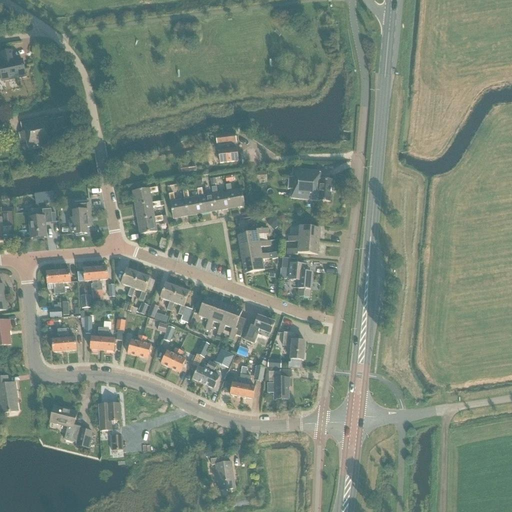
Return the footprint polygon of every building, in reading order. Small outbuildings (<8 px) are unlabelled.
[(0,64),(0,74),(2,83),(27,78),(23,60),(15,61),(13,51),(0,53),(0,63),(0,65),(0,64)] [(63,140),(61,130),(65,129),(63,119),(49,122),(48,118),(21,124),(23,132),(19,133),(21,144),(26,143),(28,151),(49,146),(54,145),(53,142),(63,140)] [(235,135),(216,137),(217,146),(219,146),(220,152),(218,152),(220,164),(238,162),(237,150),(236,150),(235,144),(236,144),(235,135)] [(290,199),(330,203),(332,182),(319,181),(320,173),(293,170),(292,178),(289,178),(288,190),(291,190),(290,199)] [(226,186),(227,193),(230,210),(244,207),(241,190),(231,192),(230,185),(226,186)] [(216,212),(230,210),(227,193),(217,195),(216,187),(211,188),(213,195),(216,212)] [(157,188),(132,193),(135,207),(152,204),(150,194),(158,193),(157,188)] [(202,189),(197,190),(198,198),(201,215),(216,212),(213,195),(203,197),(202,189)] [(188,192),(183,192),(184,200),(187,217),(201,215),(198,198),(189,199),(188,192)] [(169,195),(173,220),(187,217),(184,200),(175,202),(173,194),(169,195)] [(159,203),(152,204),(135,207),(137,221),(154,218),(152,208),(164,206),(163,202),(159,203)] [(87,234),(86,228),(90,227),(88,204),(74,205),(74,212),(73,212),(74,220),(69,220),(70,233),(75,233),(75,235),(87,234)] [(45,238),(44,224),(51,223),(50,210),(43,211),(43,218),(29,219),(31,239),(45,238)] [(0,241),(3,241),(1,228),(8,227),(7,213),(0,213),(0,216),(0,220),(0,219),(0,241)] [(162,217),(154,218),(137,221),(140,235),(157,233),(155,223),(163,221),(162,217)] [(280,225),(273,217),(266,224),(273,231),(280,225)] [(288,237),(288,242),(298,243),(298,241),(318,243),(319,230),(299,228),(298,238),(288,237)] [(240,249),(260,246),(259,243),(258,236),(268,234),(267,229),(257,231),(257,233),(238,237),(240,249)] [(287,250),(287,255),(297,256),(297,260),(311,261),(311,255),(317,256),(318,243),(298,241),(298,243),(297,251),(287,250)] [(270,247),(269,242),(259,243),(260,246),(240,249),(242,262),(262,258),(261,256),(260,248),(270,247)] [(272,259),(271,254),(261,256),(262,258),(242,262),(245,275),(264,271),(262,261),(272,259)] [(310,291),(311,274),(304,273),(305,267),(290,265),(289,281),(299,282),(298,290),(299,290),(298,297),(308,298),(309,291),(310,291)] [(108,281),(107,269),(95,270),(97,292),(102,291),(101,285),(100,285),(99,281),(108,281)] [(91,286),(92,292),(97,292),(95,270),(83,271),(84,283),(92,282),(93,286),(91,286)] [(127,297),(132,298),(135,290),(133,290),(138,274),(127,270),(121,285),(130,289),(127,297)] [(70,272),(58,273),(60,295),(65,294),(64,288),(63,288),(62,285),(70,284),(70,272)] [(55,295),(60,295),(58,273),(46,274),(47,286),(55,285),(56,289),(54,289),(55,295)] [(145,293),(150,279),(138,274),(133,290),(135,290),(142,293),(139,301),(143,302),(146,294),(145,293)] [(174,306),(171,305),(177,289),(166,284),(160,301),(169,304),(166,312),(171,314),(174,306)] [(177,289),(171,305),(174,306),(181,308),(178,315),(182,317),(181,322),(187,324),(192,310),(184,308),(189,293),(177,289)] [(90,296),(81,297),(82,309),(91,308),(90,296)] [(205,330),(210,332),(213,323),(211,322),(217,303),(205,299),(199,317),(209,321),(205,330)] [(223,326),(229,307),(217,303),(211,322),(213,323),(221,325),(217,335),(222,337),(225,327),(223,326)] [(126,312),(128,306),(122,304),(120,310),(126,312)] [(138,314),(145,316),(149,307),(141,304),(138,314)] [(147,315),(155,318),(158,309),(150,306),(147,315)] [(239,318),(242,312),(229,307),(223,326),(225,327),(233,330),(229,339),(234,341),(235,336),(240,338),(246,321),(239,318)] [(50,319),(62,318),(61,309),(50,310),(50,319)] [(104,324),(113,324),(114,314),(105,314),(104,324)] [(270,334),(274,324),(258,318),(254,329),(254,331),(248,329),(243,340),(254,344),(257,335),(268,339),(270,334)] [(11,332),(9,321),(0,322),(0,320),(0,347),(11,346),(9,332),(11,332)] [(75,320),(75,335),(83,335),(83,320),(75,320)] [(115,331),(124,332),(125,322),(117,321),(115,331)] [(67,322),(63,322),(63,330),(65,352),(76,351),(75,339),(67,340),(67,336),(68,336),(67,322)] [(197,324),(191,322),(189,329),(195,331),(197,324)] [(155,333),(164,336),(167,327),(158,324),(155,333)] [(175,330),(168,327),(163,341),(170,343),(175,330)] [(91,339),(90,351),(102,352),(104,329),(99,329),(98,335),(100,336),(99,339),(91,339)] [(109,330),(104,329),(102,352),(114,352),(115,340),(106,340),(107,336),(108,336),(109,330)] [(52,341),(53,353),(65,352),(63,330),(58,331),(58,337),(60,337),(60,340),(52,341)] [(290,360),(303,362),(305,343),(294,342),(295,334),(284,333),(283,346),(292,347),(290,360)] [(146,341),(152,343),(153,337),(144,334),(143,338),(147,339),(146,341)] [(127,355),(137,358),(142,338),(139,337),(137,343),(131,342),(127,355)] [(147,339),(142,338),(137,358),(148,360),(151,347),(145,345),(147,339)] [(196,355),(204,359),(210,346),(203,343),(196,355)] [(161,365),(170,370),(179,351),(175,349),(172,355),(167,352),(161,365)] [(221,349),(216,363),(230,368),(235,355),(221,349)] [(183,353),(179,351),(170,370),(179,374),(186,362),(180,359),(183,353)] [(206,368),(204,367),(202,370),(198,368),(192,380),(203,385),(213,365),(209,363),(206,368)] [(214,390),(219,378),(210,374),(211,371),(216,372),(219,368),(213,365),(203,385),(214,390)] [(253,381),(262,382),(265,369),(256,367),(253,381)] [(280,373),(269,373),(269,385),(274,385),(274,401),(288,400),(288,388),(289,388),(289,380),(292,380),(292,371),(280,371),(280,373)] [(230,396),(241,398),(245,376),(240,375),(239,382),(241,382),(240,385),(232,384),(230,396)] [(250,377),(245,376),(241,398),(253,400),(255,388),(247,387),(248,383),(249,384),(250,377)] [(0,408),(1,415),(17,412),(15,399),(17,399),(14,384),(8,385),(7,377),(0,378),(0,408)] [(112,431),(109,431),(109,423),(121,422),(120,405),(108,406),(107,405),(98,406),(100,432),(112,432),(112,431)] [(65,440),(79,444),(83,428),(74,426),(77,414),(54,408),(50,423),(68,427),(65,440)] [(124,451),(122,437),(110,438),(112,452),(124,451)] [(212,450),(203,451),(204,458),(213,457),(212,450)] [(216,466),(219,491),(235,489),(231,463),(226,464),(225,458),(211,460),(212,466),(216,466)]
